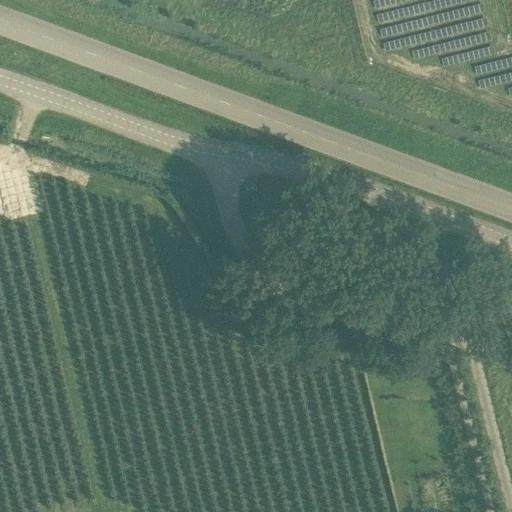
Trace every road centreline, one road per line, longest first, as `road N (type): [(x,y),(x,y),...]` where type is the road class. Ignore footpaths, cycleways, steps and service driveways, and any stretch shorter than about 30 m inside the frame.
road 1 (tertiary): [(0,22),(511,209)]
road 2 (unclassified): [(511,311),(397,314),(284,296),(248,261),(224,213),(222,158)]
road 3 (unclassified): [(222,158),(382,196),(511,244)]
road 4 (unclassified): [(222,158),(0,83)]
